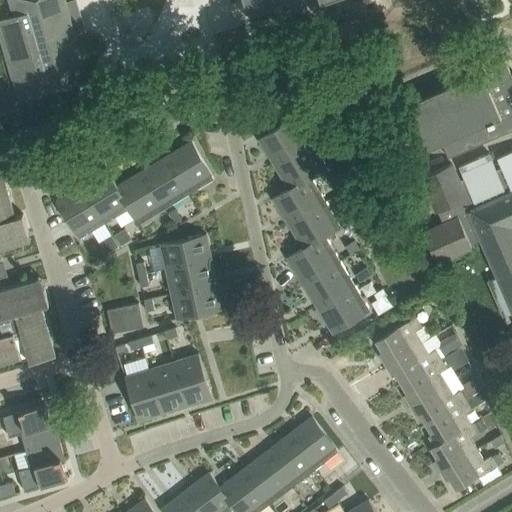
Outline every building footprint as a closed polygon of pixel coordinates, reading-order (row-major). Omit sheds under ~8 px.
[(0,19),(0,32),(20,101),(70,86),(65,66),(84,61),(76,33),(72,20),(66,2),(66,1),(65,0),(18,0),(22,13),(0,19)] [(77,0),(71,0),(66,2),(72,20),(76,33),(86,30),(77,0)] [(244,0),(247,10),(281,0),(244,0)] [(245,48),(245,47),(238,25),(215,32),(221,54),(222,55),(245,48)] [(474,74),(402,105),(422,152),(443,142),(449,157),(511,129),(511,74),(500,47),(468,61),(474,74)] [(88,81),(79,84),(81,91),(90,88),(88,81)] [(260,138),(275,163),(312,141),(297,116),(260,138)] [(327,124),(318,129),(321,136),(330,131),(327,124)] [(192,141),(167,156),(189,193),(214,178),(192,141)] [(275,163),(290,188),(306,179),(312,176),(327,167),(312,141),(275,163)] [(511,150),(498,156),(503,166),(497,169),(490,152),(459,165),(465,177),(459,179),(452,162),(422,175),(438,211),(439,210),(445,223),(424,231),(437,261),(472,246),(470,241),(481,236),(495,269),(486,273),(505,315),(511,311),(511,150)] [(167,156),(142,171),(163,208),(189,193),(167,156)] [(108,170),(82,186),(104,222),(129,208),(126,203),(118,186),(108,170)] [(142,171),(118,186),(126,203),(129,208),(135,218),(136,217),(139,222),(163,208),(142,171)] [(0,361),(22,355),(21,353),(28,351),(31,361),(47,356),(45,347),(54,344),(42,305),(49,303),(45,287),(36,289),(33,280),(0,289),(0,277),(2,277),(0,268),(0,247),(22,241),(19,232),(28,229),(24,213),(16,215),(5,176),(0,177),(0,361)] [(275,197),(289,222),(326,200),(312,176),(306,179),(290,188),(275,197)] [(348,177),(334,183),(338,193),(352,186),(348,177)] [(104,222),(82,186),(58,201),(80,237),(104,222)] [(348,189),(340,194),(345,203),(354,198),(348,189)] [(289,222),(304,247),(320,238),(326,235),(342,226),(326,200),(289,222)] [(176,208),(168,213),(175,223),(183,218),(176,208)] [(125,227),(115,234),(121,244),(131,238),(125,227)] [(212,258),(207,232),(161,242),(166,268),(212,258)] [(112,235),(100,242),(106,252),(109,251),(118,246),(118,245),(112,235)] [(289,256),(304,281),(341,259),(326,235),(320,238),(304,247),(289,256)] [(355,239),(346,245),(351,253),(360,247),(355,239)] [(218,283),(212,258),(166,268),(172,293),(218,283)] [(304,281),(319,306),(356,284),(341,259),(304,281)] [(137,262),(139,274),(147,272),(145,260),(137,262)] [(368,267),(356,274),(360,281),(372,274),(368,267)] [(139,274),(142,286),(150,284),(147,272),(139,274)] [(218,283),(172,293),(177,318),(223,308),(218,283)] [(356,284),(319,306),(334,331),(371,309),(356,284)] [(375,301),(372,302),(378,314),(394,305),(384,287),(374,293),(378,299),(375,301)] [(441,295),(433,291),(430,297),(438,301),(441,295)] [(152,297),(145,299),(147,310),(155,309),(152,297)] [(450,299),(441,304),(446,314),(456,308),(450,299)] [(134,316),(142,314),(139,302),(131,304),(134,316)] [(134,316),(131,304),(123,305),(126,317),(134,316)] [(126,317),(123,305),(116,307),(118,319),(126,317)] [(110,321),(118,319),(116,307),(108,309),(110,321)] [(136,327),(144,326),(142,314),(134,316),(136,327)] [(128,329),(136,327),(134,316),(126,317),(128,329)] [(121,331),(128,329),(126,317),(118,319),(121,331)] [(380,353),(386,363),(420,342),(414,331),(420,327),(414,317),(376,340),(383,351),(380,353)] [(113,332),(121,331),(118,319),(110,321),(113,332)] [(176,326),(165,330),(167,338),(179,334),(176,326)] [(436,338),(442,350),(459,341),(453,328),(436,338)] [(152,334),(141,337),(143,345),(155,342),(152,334)] [(129,341),(132,349),(143,345),(141,337),(129,341)] [(395,371),(401,382),(441,360),(440,358),(433,347),(426,352),(420,342),(386,363),(392,373),(395,371)] [(462,346),(440,358),(441,360),(445,366),(446,368),(451,365),(453,369),(470,359),(462,346)] [(199,353),(174,360),(188,405),(213,397),(199,353)] [(174,360),(150,368),(164,412),(188,405),(174,360)] [(404,394),(411,404),(447,384),(439,370),(445,366),(441,360),(401,382),(407,392),(404,394)] [(150,368),(125,375),(139,420),(164,412),(150,368)] [(482,388),(475,376),(462,384),(464,387),(460,389),(466,398),(480,389),(482,388)] [(420,412),(426,423),(467,401),(466,398),(460,389),(460,388),(452,393),(447,384),(411,404),(417,414),(420,412)] [(480,389),(466,398),(467,401),(471,407),(472,408),(486,399),(480,389)] [(429,435),(435,444),(471,421),(465,411),(471,407),(467,401),(426,423),(432,433),(429,435)] [(46,403),(4,415),(10,436),(22,432),(27,449),(60,439),(55,420),(51,421),(46,403)] [(313,416),(290,434),(316,467),(339,450),(313,416)] [(483,418),(474,423),(480,432),(488,427),(483,418)] [(435,460),(441,470),(478,447),(471,436),(478,432),(471,421),(435,444),(435,445),(431,447),(438,458),(435,460)] [(290,434),(267,451),(293,485),(316,467),(290,434)] [(501,434),(491,441),(495,448),(506,441),(501,434)] [(32,466),(19,469),(25,490),(67,478),(62,460),(66,459),(60,439),(27,449),(32,466)] [(478,447),(441,470),(447,480),(450,478),(457,489),(505,460),(500,451),(493,455),(491,452),(484,457),(478,447)] [(267,451),(244,469),(270,503),(293,485),(267,451)] [(5,456),(0,457),(0,466),(1,470),(9,468),(5,456)] [(244,469),(221,486),(232,502),(235,506),(239,511),(257,511),(270,503),(244,469)] [(210,472),(187,490),(203,511),(227,511),(235,506),(232,502),(221,486),(210,472)] [(13,480),(4,483),(8,495),(16,493),(13,480)] [(334,492),(339,499),(349,491),(344,485),(334,492)] [(203,511),(187,490),(163,508),(166,511),(203,511)] [(325,500),(330,506),(339,499),(334,492),(325,500)] [(156,511),(146,498),(127,511),(156,511)] [(347,511),(346,511),(377,511),(369,498),(347,511)]
